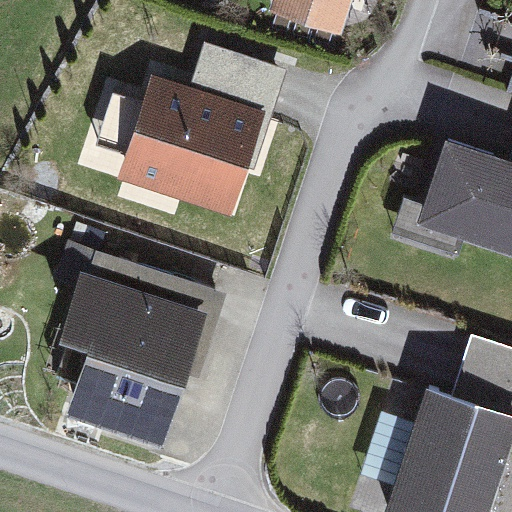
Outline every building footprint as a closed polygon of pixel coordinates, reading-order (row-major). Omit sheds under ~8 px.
[(351,0),(281,0),(279,9),(344,27),(351,0)] [(261,118),(157,87),(130,180),(233,210),(261,118)] [(511,244),(511,160),(448,140),(423,216),(511,244)] [(91,271),(53,391),(179,431),(218,311),(91,271)] [(407,511),(497,511),(511,469),(511,376),(435,352),(385,505),(407,511)]
